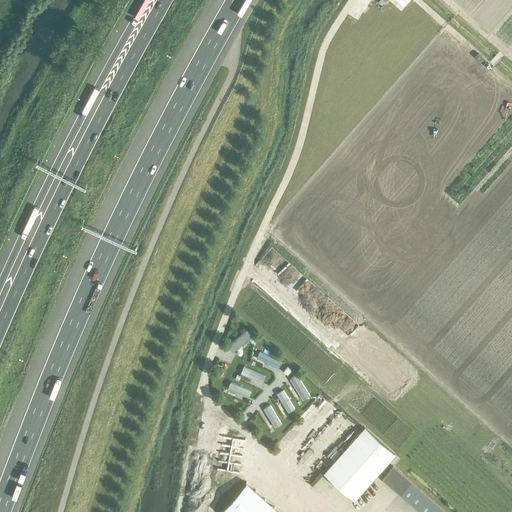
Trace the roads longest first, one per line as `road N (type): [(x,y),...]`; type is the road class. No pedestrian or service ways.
road 1 (track): [(352,0),(321,52),(298,147),(202,387),(320,495)]
road 2 (motorway): [(0,511),(115,234),(237,0)]
road 3 (motorway): [(165,0),(72,170),(0,329)]
road 4 (motorway): [(146,0),(0,287)]
road 5 (track): [(0,175),(93,0)]
